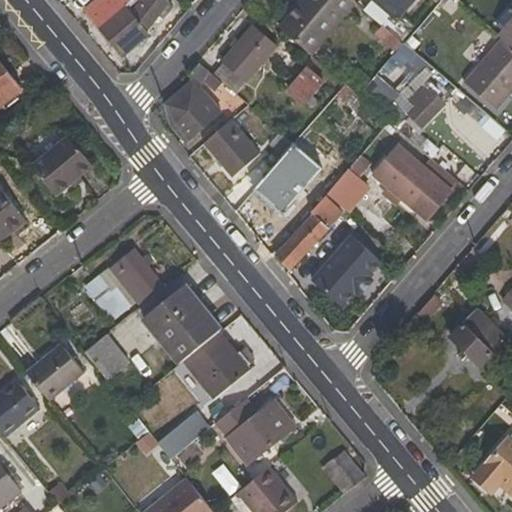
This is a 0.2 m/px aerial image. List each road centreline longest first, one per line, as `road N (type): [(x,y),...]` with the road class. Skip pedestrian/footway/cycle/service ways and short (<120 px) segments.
road 1 (residential): [(511,173),(332,383)]
road 2 (residential): [(163,177),(332,383)]
road 3 (residential): [(0,306),(163,177)]
road 4 (residential): [(122,121),(226,0)]
road 5 (residential): [(22,0),(122,121)]
